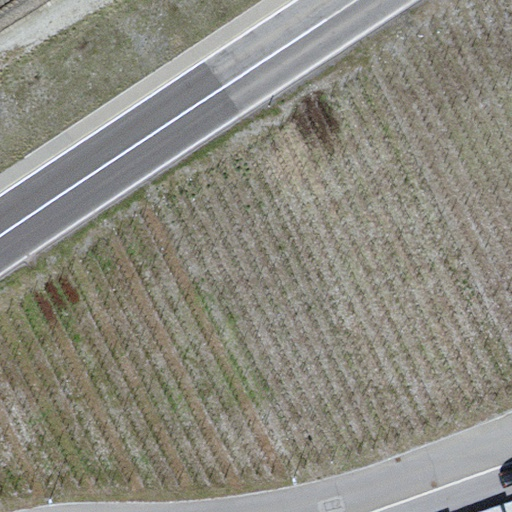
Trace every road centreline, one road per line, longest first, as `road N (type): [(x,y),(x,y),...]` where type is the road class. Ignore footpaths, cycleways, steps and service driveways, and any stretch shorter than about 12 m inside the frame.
road 1 (primary): [(356,0),(0,236)]
road 2 (unclassified): [(268,511),(347,494),(511,435)]
